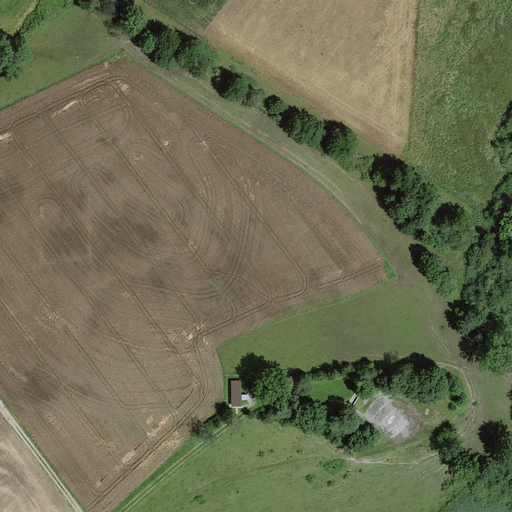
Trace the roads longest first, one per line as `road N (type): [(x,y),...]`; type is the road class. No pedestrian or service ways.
road 1 (track): [(120,511),(245,407)]
road 2 (track): [(78,511),(0,407)]
